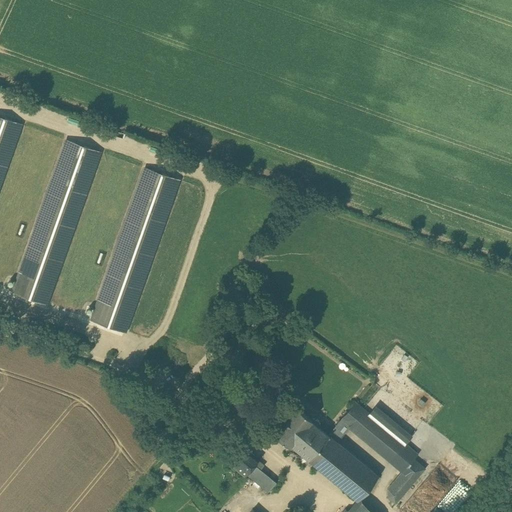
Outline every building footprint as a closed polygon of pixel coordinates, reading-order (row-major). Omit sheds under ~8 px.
[(0,179),(20,123),(0,116),(0,179)] [(98,152),(67,141),(14,292),(45,303),(98,152)] [(177,179),(146,168),(92,320),(123,331),(177,179)] [(336,441),(349,426),(404,471),(387,488),(387,497),(395,503),(424,468),(400,448),(412,433),(377,405),(369,414),(363,409),(355,403),(328,435),(329,435),(336,441)] [(284,422),(274,433),(289,446),(290,445),(309,460),(329,435),(328,435),(319,427),(311,420),(311,419),(297,407),(288,417),(285,415),(281,419),(284,422)] [(329,435),(309,460),(357,500),(361,496),(377,475),(336,441),(329,435)] [(242,448),(229,463),(244,476),(246,474),(254,465),(257,461),(242,448)] [(246,474),(268,492),(276,483),(254,465),(246,474)] [(380,511),(361,496),(357,500),(342,511),(380,511)]
